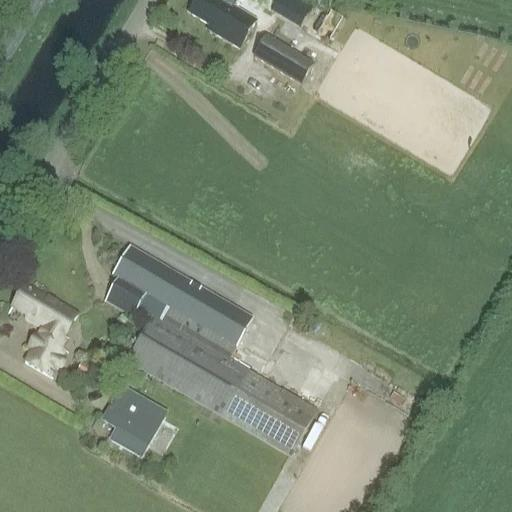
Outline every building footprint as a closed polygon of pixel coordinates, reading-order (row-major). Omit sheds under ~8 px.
[(211,0),(210,3),(204,0),(199,0),(190,16),(210,28),(207,33),(237,50),(253,23),(214,0),(211,0)] [(302,27),(314,8),(301,0),(280,0),(274,10),(302,27)] [(266,39),(254,60),(301,88),(313,67),(266,39)] [(290,459),(317,413),(231,363),(234,359),(232,358),(253,321),(130,250),(114,278),(118,280),(104,304),(132,320),(137,312),(151,320),(126,364),(290,459)] [(27,323),(41,332),(27,355),(30,357),(23,369),(50,385),(66,359),(60,356),(66,347),(62,345),(78,318),(32,292),(30,296),(23,292),(13,309),(29,319),(27,323)] [(141,462),(168,415),(122,389),(102,423),(116,431),(109,443),(141,462)]
